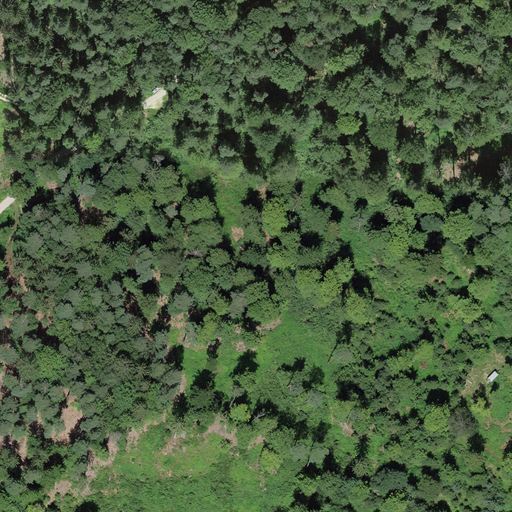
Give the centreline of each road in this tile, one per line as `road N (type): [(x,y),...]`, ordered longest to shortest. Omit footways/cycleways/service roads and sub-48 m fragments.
road 1 (track): [(0,196),(166,87),(208,43),(270,0)]
road 2 (track): [(0,102),(93,83),(154,55),(208,43)]
